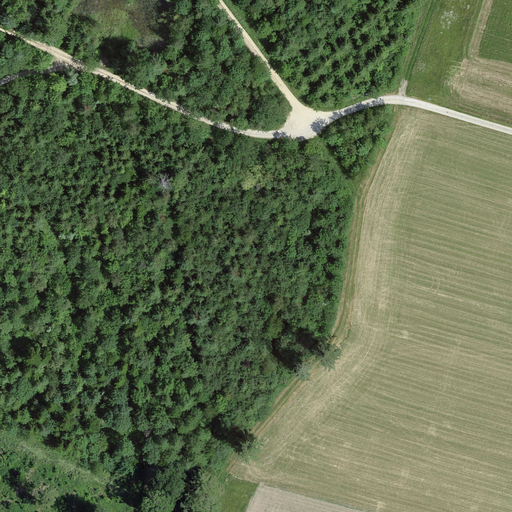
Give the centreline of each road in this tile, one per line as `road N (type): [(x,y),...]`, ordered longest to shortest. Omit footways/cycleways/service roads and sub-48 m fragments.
road 1 (track): [(192,511),(200,488),(336,334),(347,307),(361,191),(215,0)]
road 2 (track): [(511,132),(400,100),(297,132),(252,134),(81,66)]
